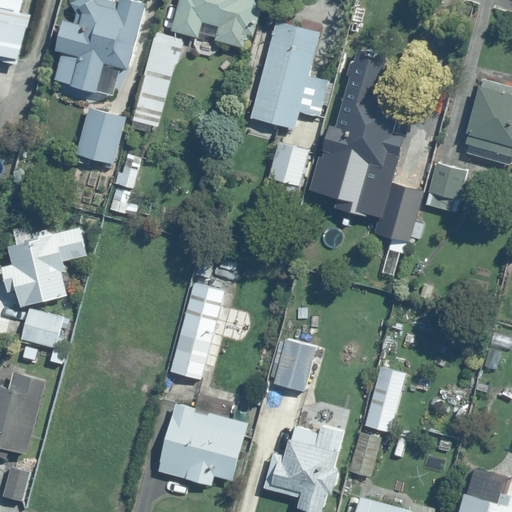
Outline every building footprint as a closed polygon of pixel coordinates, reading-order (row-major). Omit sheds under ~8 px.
[(0,0),(0,58),(22,64),(35,14),(25,11),(27,0),(0,0)] [(132,69),(148,4),(115,0),(81,0),(74,4),(80,12),(78,23),(68,20),(60,49),(67,51),(60,79),(118,94),(125,67),(132,69)] [(181,0),(175,31),(255,48),(265,0),(263,0),(181,0)] [(324,33),(278,22),(254,118),(295,128),(298,113),(326,120),(336,80),(314,74),(324,33)] [(183,38),(158,32),(136,120),(162,126),(183,38)] [(511,84),(486,78),(467,156),(511,166),(511,84)] [(414,119),(344,99),(323,173),(388,191),(377,232),(392,236),(389,249),(407,254),(425,190),(397,182),(414,119)] [(129,115),(92,106),(77,167),(114,176),(129,115)] [(272,179),(288,184),(302,188),(314,149),(284,140),(272,179)] [(120,172),(117,183),(137,189),(147,156),(130,151),(124,173),(120,172)] [(472,168),(441,160),(429,206),(459,214),(472,168)] [(134,193),(117,189),(112,210),(129,214),(134,193)] [(19,291),(24,310),(79,294),(70,261),(91,255),(83,227),(53,235),(51,230),(34,235),(35,239),(12,246),(17,265),(6,269),(13,293),(19,291)] [(219,256),(204,252),(199,276),(213,280),(219,256)] [(236,294),(196,283),(173,370),(205,379),(225,307),(232,309),(236,294)] [(61,351),(71,319),(33,308),(24,340),(61,351)] [(108,343),(79,336),(71,367),(100,375),(108,343)] [(287,337),(275,383),(308,391),(319,346),(287,337)] [(408,375),(383,369),(368,427),(393,433),(408,375)] [(12,389),(0,386),(0,457),(12,460),(15,451),(28,455),(48,382),(16,374),(12,389)] [(63,429),(58,428),(49,467),(88,476),(87,483),(111,489),(134,391),(87,379),(79,413),(68,411),(63,429)] [(199,410),(177,405),(161,471),(216,484),(218,475),(237,480),(251,422),(238,419),(241,404),(202,394),(199,410)] [(292,454),(276,451),(267,490),(302,497),(300,508),(318,511),(326,511),(331,493),(337,495),(343,467),(339,467),(347,429),(323,424),(322,428),(299,423),(292,454)] [(511,461),(498,458),(494,471),(511,476),(511,461)] [(35,471),(14,465),(5,498),(26,504),(35,471)] [(511,511),(511,505),(467,493),(461,511),(511,511)] [(414,511),(415,509),(363,497),(359,511),(414,511)]
